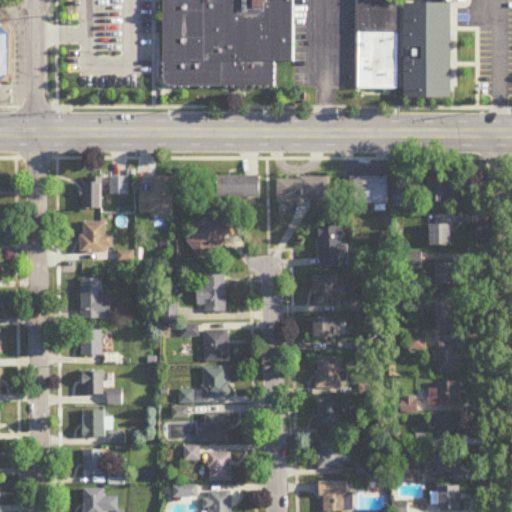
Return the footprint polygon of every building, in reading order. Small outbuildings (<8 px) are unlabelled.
[(293,64),(293,0),(163,0),(163,88),(275,89),(275,63),(293,64)] [(358,0),(358,90),(396,90),(396,0),(358,0)] [(452,5),(405,5),(405,100),(453,100),(452,5)] [(0,85),(10,86),(10,27),(0,26),(0,85)] [(174,177),(152,177),(152,192),(140,192),(140,216),(174,216),(174,177)] [(260,177),(217,177),(217,198),(260,198),(260,177)] [(430,186),(421,186),(421,203),(454,203),(454,177),(430,177),(430,186)] [(112,195),(127,195),(127,178),(112,178),(112,195)] [(388,178),(352,178),(352,205),(388,205),(388,178)] [(278,203),(330,203),(330,179),(278,179),(278,203)] [(82,210),(102,210),(102,181),(82,181),(82,210)] [(407,193),(394,192),(394,207),(407,208),(407,193)] [(453,216),(429,216),(429,247),(453,247),(453,216)] [(202,259),(232,235),(218,217),(188,242),(202,259)] [(106,222),(81,222),(81,252),(113,252),(113,235),(106,235),(106,222)] [(347,257),(346,227),(319,227),(320,268),(340,268),(340,258),(347,257)] [(437,284),(457,284),(457,263),(437,263),(437,284)] [(226,275),(201,275),(201,313),(226,313),(226,275)] [(341,306),(341,300),(345,300),(345,286),(338,286),(338,276),(314,276),(314,306),(341,306)] [(111,320),(111,293),(102,293),(102,279),(81,279),(81,320),(111,320)] [(436,300),(436,330),(459,330),(459,300),(436,300)] [(339,319),(315,319),(315,339),(339,339),(339,319)] [(229,330),(205,330),(205,363),(229,363),(229,330)] [(82,356),(103,356),(103,331),(82,331),(82,356)] [(408,351),(424,351),(424,337),(409,337),(408,351)] [(458,374),(458,343),(439,343),(439,353),(434,353),(434,363),(439,363),(439,375),(458,374)] [(342,389),(342,359),(317,359),(317,389),(342,389)] [(231,368),(204,368),(204,399),(231,399),(231,368)] [(104,395),(104,372),(84,372),(84,395),(104,395)] [(461,383),(438,383),(438,390),(429,390),(429,406),(461,406),(461,383)] [(108,406),(121,406),(121,392),(108,392),(108,406)] [(341,430),(341,400),(317,400),(317,430),(341,430)] [(106,411),(84,411),(84,438),(106,438),(106,411)] [(205,432),(199,432),(199,443),(231,443),(231,413),(205,413),(205,432)] [(463,440),(463,418),(438,418),(438,428),(440,428),(440,440),(463,440)] [(319,471),(347,471),(347,453),(344,453),(344,441),(319,441),(319,471)] [(106,450),(84,450),(84,477),(106,477),(106,450)] [(232,454),(210,454),(210,482),(232,482),(232,454)] [(434,475),(465,475),(465,455),(434,455),(434,475)] [(348,511),(348,483),(320,483),(320,511),(348,511)] [(437,510),(463,510),(463,488),(437,488),(437,510)] [(122,511),(118,511),(118,498),(105,498),(105,490),(84,490),(84,511),(122,511)] [(231,511),(232,493),(207,493),(206,511),(231,511)]
